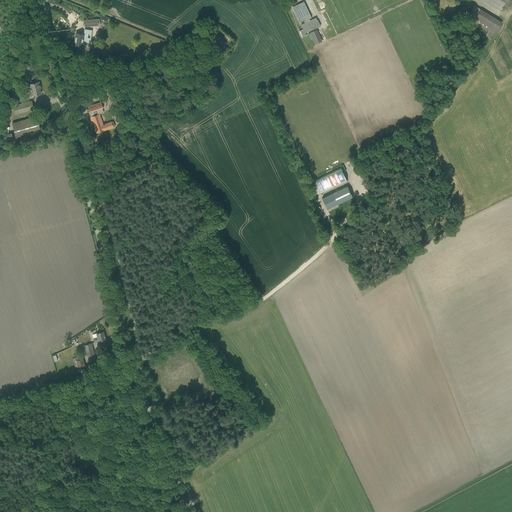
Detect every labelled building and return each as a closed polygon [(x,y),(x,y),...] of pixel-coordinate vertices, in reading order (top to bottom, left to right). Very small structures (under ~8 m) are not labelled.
[(482,0),(500,10),(505,0),(482,0)] [(311,17),(303,1),(292,6),(300,22),(303,20),(305,23),(301,25),(303,29),(299,31),(302,37),(306,35),(305,33),(320,26),(317,21),(316,18),(307,22),(306,19),(311,17)] [(487,32),(484,37),(490,40),(492,35),(493,35),(502,22),(474,6),(469,15),(475,18),(472,23),(487,32)] [(320,15),(325,26),(331,24),(326,12),(320,15)] [(310,33),(315,44),(322,41),(316,30),(310,33)] [(80,32),(79,34),(76,33),(74,45),(82,46),(83,42),(86,43),(87,33),(80,32)] [(208,46),(218,53),(226,42),(216,35),(208,46)] [(22,86),(23,90),(26,90),(32,88),(34,95),(41,93),(39,87),(40,86),(39,82),(31,84),(22,86)] [(13,106),(15,115),(34,109),(32,101),(13,106)] [(99,114),(104,112),(102,108),(103,108),(101,102),(88,106),(90,112),(93,111),(95,116),(90,117),(91,121),(92,120),(96,133),(102,131),(108,129),(108,128),(113,127),(111,122),(103,125),(99,114)] [(12,123),(16,139),(40,132),(36,116),(12,123)] [(4,135),(6,141),(14,139),(12,134),(12,132),(4,135)] [(327,209),(352,197),(347,186),(322,198),(327,209)] [(92,335),(94,342),(105,339),(103,331),(97,333),(92,335)] [(84,345),(87,357),(95,354),(91,343),(84,345)] [(85,367),(83,358),(74,361),(77,370),(85,367)]
